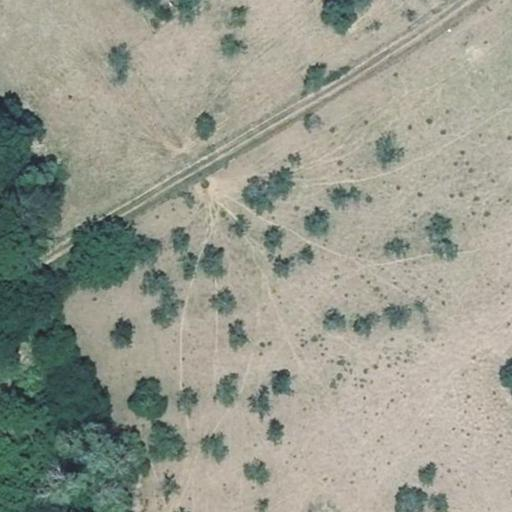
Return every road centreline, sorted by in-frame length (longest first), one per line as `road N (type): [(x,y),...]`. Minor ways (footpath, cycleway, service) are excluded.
road 1 (track): [(436,0),(0,279)]
road 2 (track): [(102,511),(0,214)]
